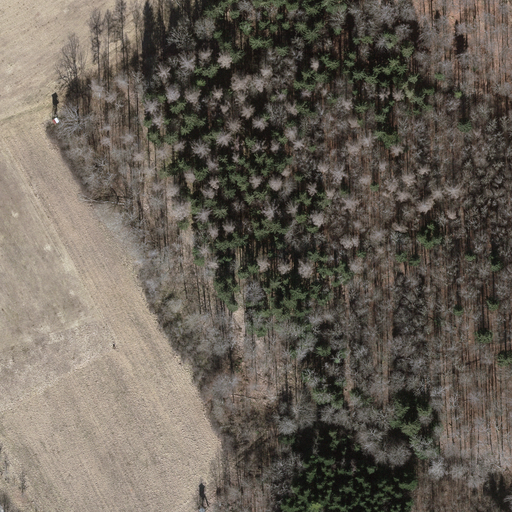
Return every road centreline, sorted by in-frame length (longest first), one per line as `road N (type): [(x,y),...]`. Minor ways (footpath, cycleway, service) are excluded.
road 1 (track): [(111,81),(143,110),(159,178),(207,279),(264,355),(468,493)]
road 2 (track): [(0,120),(220,39),(375,51),(511,96)]
road 3 (track): [(235,317),(299,317),(388,287),(511,165)]
road 4 (track): [(240,451),(511,345)]
road 5 (track): [(111,81),(219,0)]
